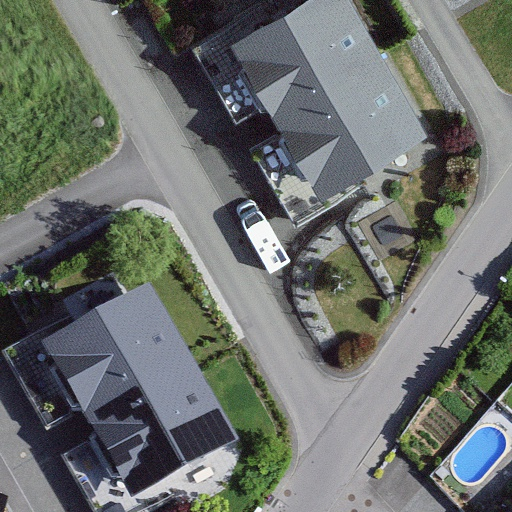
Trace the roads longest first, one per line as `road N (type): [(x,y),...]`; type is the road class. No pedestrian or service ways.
road 1 (residential): [(343,450),(172,159)]
road 2 (residential): [(343,450),(511,211)]
road 3 (residential): [(172,159),(0,250)]
road 4 (residential): [(172,159),(88,0)]
